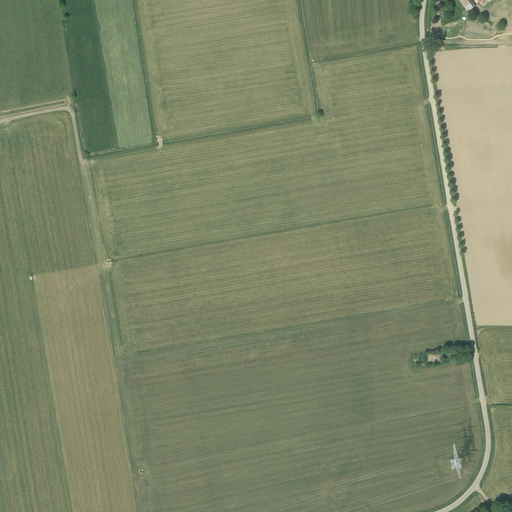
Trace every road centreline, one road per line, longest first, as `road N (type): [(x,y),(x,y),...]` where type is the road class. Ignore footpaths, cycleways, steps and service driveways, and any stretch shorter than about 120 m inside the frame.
road 1 (unclassified): [(442,511),(472,490),(488,436),(424,48),(424,0)]
road 2 (track): [(0,121),(68,110),(81,166)]
